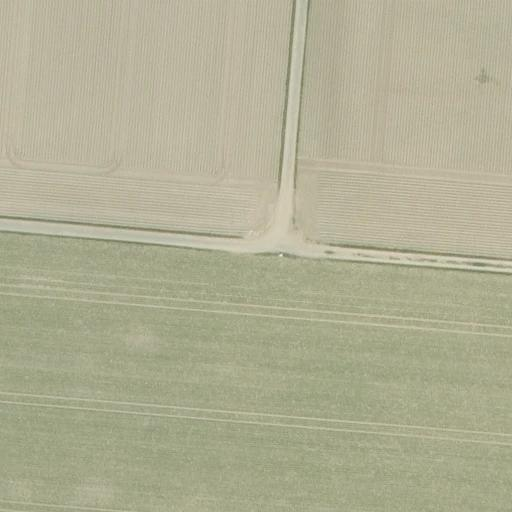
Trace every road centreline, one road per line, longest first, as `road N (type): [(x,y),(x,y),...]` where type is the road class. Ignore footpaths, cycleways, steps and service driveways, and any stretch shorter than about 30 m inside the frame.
road 1 (track): [(0,228),(511,268)]
road 2 (unclassified): [(317,0),(298,251)]
